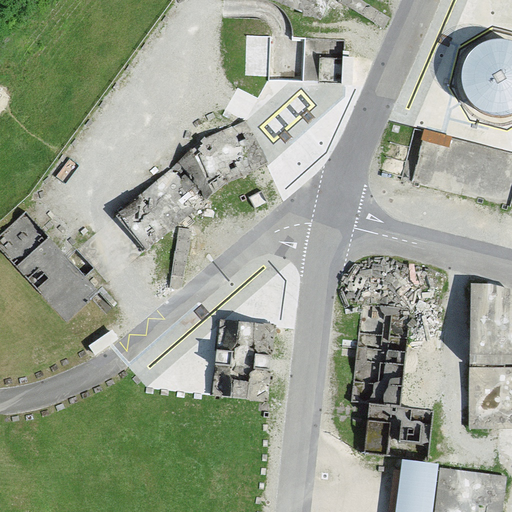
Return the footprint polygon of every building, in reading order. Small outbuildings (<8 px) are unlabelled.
[(270,0),(321,22),(329,0),(270,0)] [(511,44),(483,33),(456,97),(511,119),(511,44)] [(272,37),(271,81),(343,83),(346,40),(283,37),(272,37)] [(0,107),(10,91),(0,85),(0,107)] [(69,257),(26,212),(0,236),(0,248),(67,320),(225,185),(268,162),(247,121),(209,138),(190,151),(69,257)] [(511,294),(492,289),(471,291),(472,367),(511,367),(511,294)] [(412,309),(363,304),(352,402),(370,404),(365,454),(429,461),(435,412),(401,408),(412,309)] [(230,348),(279,351),(281,321),(232,318),(230,348)] [(511,367),(472,367),(471,431),(511,430),(511,367)] [(252,371),(251,395),(273,397),(275,372),(252,371)] [(29,434),(19,438),(29,462),(39,458),(41,452),(35,437),(29,434)] [(502,511),(507,479),(404,465),(397,511),(502,511)]
